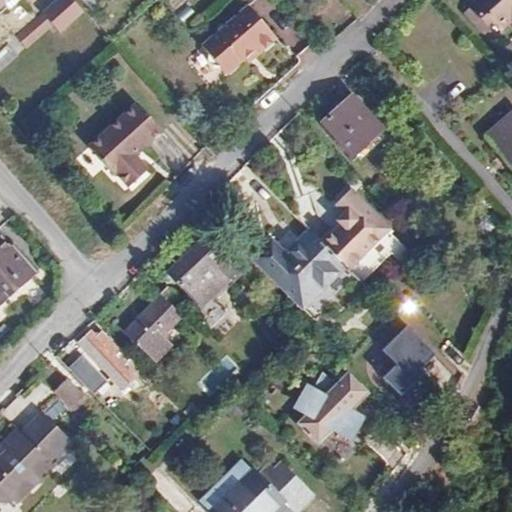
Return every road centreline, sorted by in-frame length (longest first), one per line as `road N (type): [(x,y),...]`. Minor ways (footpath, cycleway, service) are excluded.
road 1 (residential): [(92,288),(361,39)]
road 2 (residential): [(511,300),(436,443),(380,511)]
road 3 (residential): [(0,403),(64,343),(92,288)]
road 4 (residential): [(0,177),(92,288)]
